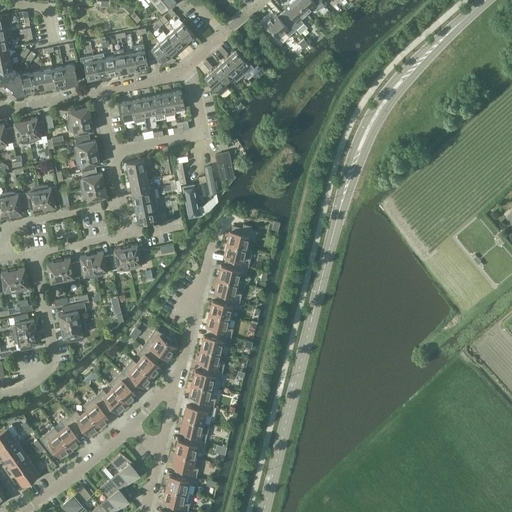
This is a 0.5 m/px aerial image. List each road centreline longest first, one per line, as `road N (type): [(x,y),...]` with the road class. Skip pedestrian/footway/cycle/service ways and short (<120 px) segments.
road 1 (secondary): [(262,511),(352,164)]
road 2 (residential): [(0,394),(49,363),(33,252)]
road 3 (residential): [(109,153),(199,130),(191,81),(181,70)]
road 4 (residential): [(178,374),(209,243)]
road 5 (residential): [(27,508),(132,427)]
road 6 (secondary): [(421,57),(369,115),(352,164)]
road 7 (secondary): [(352,164),(421,57)]
road 8 (residential): [(33,252),(125,233),(119,204)]
road 9 (residential): [(119,204),(0,234)]
